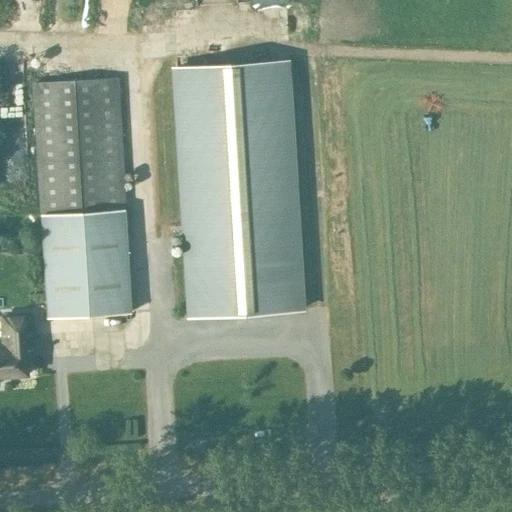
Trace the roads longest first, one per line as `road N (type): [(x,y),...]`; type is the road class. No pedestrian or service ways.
road 1 (track): [(0,42),(131,47),(160,488)]
road 2 (unclassified): [(0,498),(511,467)]
